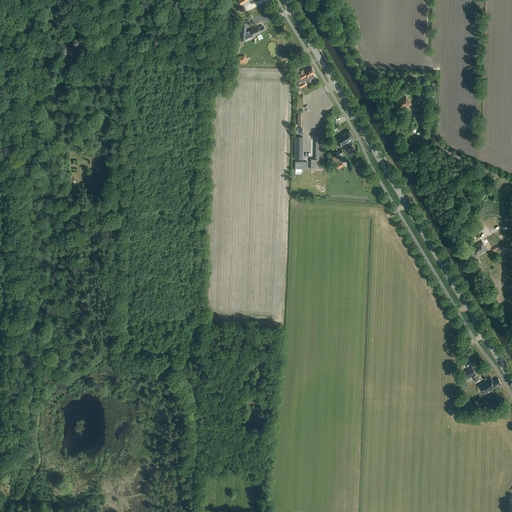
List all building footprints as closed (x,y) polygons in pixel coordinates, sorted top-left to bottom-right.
[(241,23),(239,41),(245,41),(245,40),(252,36),(253,37),(261,33),(260,32),(265,30),(263,26),(263,27),(262,25),(258,27),(257,26),(249,30),(250,31),(245,33),(246,23),(241,23)] [(236,64),(248,62),(247,57),(246,58),(245,55),(235,57),(236,64)] [(311,67),(304,72),(303,70),(301,71),(302,73),(298,76),(302,82),(299,84),(301,88),(306,85),(304,82),(309,79),(307,77),(314,73),(311,67)] [(400,111),(411,104),(405,94),(396,100),(398,102),(393,105),(397,112),(400,110),(400,111)] [(395,128),(400,137),(408,133),(402,124),(395,128)] [(354,138),(351,133),(349,130),(342,134),(342,133),(335,138),(341,147),(348,143),(347,142),(354,138)] [(315,160),(311,159),(311,169),(323,169),(323,137),(316,137),(315,160)] [(334,153),(337,158),(338,157),(341,163),(346,160),(342,154),(343,154),(340,149),(334,153)] [(472,253),(475,252),(477,256),(486,250),(485,248),(485,247),(482,242),(475,246),(470,249),(472,253)] [(472,367),(466,370),(470,377),(476,374),(472,367)] [(502,385),(499,381),(498,379),(493,382),(490,377),(478,384),(485,395),(502,385)]
